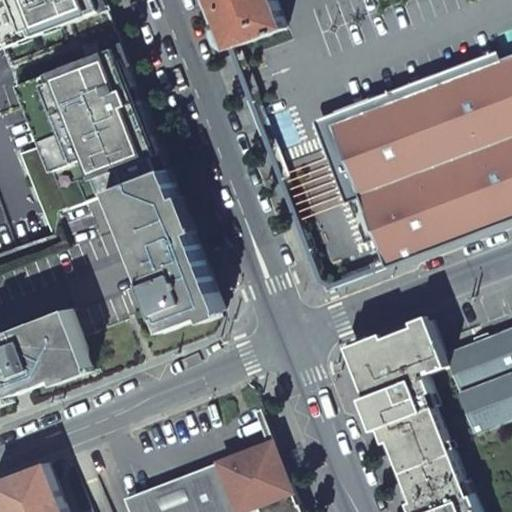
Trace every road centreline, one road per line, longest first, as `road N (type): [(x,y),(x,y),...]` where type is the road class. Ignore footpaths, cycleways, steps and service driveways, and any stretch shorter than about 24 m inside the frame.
road 1 (tertiary): [(156,0),(285,342)]
road 2 (residential): [(285,342),(0,451)]
road 3 (residential): [(511,256),(285,342)]
road 4 (tertiary): [(285,342),(355,511)]
